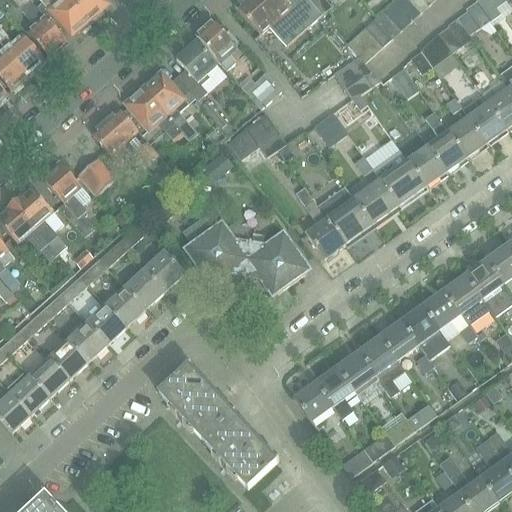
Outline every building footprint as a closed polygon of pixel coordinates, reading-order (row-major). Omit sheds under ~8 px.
[(27,0),(10,0),(15,5),(16,5),(37,29),(28,38),(49,62),(67,46),(32,5),(27,0)] [(38,0),(67,34),(72,39),(80,32),(82,34),(92,25),(69,0),(38,0)] [(69,0),(92,25),(101,16),(100,15),(108,8),(101,0),(69,0)] [(236,10),(250,25),(260,37),(259,38),(260,39),(269,30),(287,50),(321,20),(305,0),(246,0),(235,10),(236,11),(236,10)] [(323,0),(305,0),(321,20),(323,19),(328,25),(335,19),(329,13),(333,10),(323,0)] [(405,0),(398,0),(393,5),(411,25),(420,17),(405,0)] [(422,0),(405,0),(420,17),(430,8),(422,0)] [(422,0),(430,8),(438,0),(422,0)] [(480,0),(476,4),(477,5),(490,24),(489,25),(490,26),(500,18),(496,12),(506,4),(502,0),(480,0)] [(393,5),(383,13),(401,34),(411,25),(393,5)] [(458,22),(469,39),(480,32),(480,31),(489,25),(490,24),(477,5),(466,12),(466,13),(468,15),(458,22)] [(383,13),(373,22),(391,43),(401,34),(383,13)] [(363,31),(364,32),(382,52),(391,43),(373,22),(363,31)] [(448,29),(448,30),(439,37),(452,57),(472,43),(469,39),(458,22),(448,29)] [(213,24),(196,39),(209,54),(226,75),(235,66),(226,56),(235,49),(213,24)] [(0,31),(0,45),(29,79),(46,64),(22,37),(13,46),(0,31)] [(364,32),(355,39),(373,60),(382,52),(364,32)] [(452,57),(439,37),(420,53),(421,55),(432,70),(452,57)] [(346,47),(359,61),(365,67),(373,60),(355,39),(346,47)] [(29,79),(0,45),(0,82),(11,95),(29,79)] [(186,73),(176,82),(190,98),(191,98),(196,104),(206,95),(200,89),(209,81),(207,78),(217,69),(196,45),(176,63),(186,73)] [(334,77),(345,93),(372,75),(365,67),(359,61),(351,66),(334,77)] [(420,63),(407,72),(421,90),(433,81),(420,63)] [(503,84),(502,84),(511,97),(511,70),(500,79),(503,84)] [(392,82),(407,103),(418,95),(403,74),(392,82)] [(345,93),(352,104),(381,85),(372,75),(345,93)] [(144,91),(143,92),(182,136),(184,134),(191,143),(198,138),(180,116),(189,108),(184,103),(190,98),(176,82),(171,87),(161,76),(149,87),(150,88),(145,92),(144,91)] [(242,91),(261,113),(282,95),(267,76),(254,86),(251,83),(242,91)] [(489,107),(488,107),(507,133),(511,129),(511,97),(502,84),(482,98),(489,107)] [(125,107),(128,111),(122,117),(142,139),(160,124),(175,142),(182,136),(143,92),(142,92),(144,94),(139,98),(137,97),(125,107)] [(471,92),(460,99),(468,110),(478,102),(471,92)] [(192,109),(208,134),(228,120),(212,96),(192,109)] [(453,117),(461,111),(454,102),(446,108),(453,117)] [(488,107),(468,122),(487,148),(507,133),(488,107)] [(142,139),(122,117),(119,113),(91,137),(111,160),(124,149),(132,159),(138,155),(149,167),(159,158),(142,139)] [(333,117),(322,124),(338,145),(348,138),(333,117)] [(439,143),(427,151),(445,177),(466,162),(448,136),(434,117),(425,123),(439,143)] [(266,118),(246,132),(253,141),(273,127),(266,118)] [(468,122),(448,136),(466,162),(487,148),(468,122)] [(338,145),(322,124),(314,130),(329,152),(338,145)] [(279,137),(273,127),(253,141),(259,151),(279,137)] [(253,141),(246,132),(228,147),(242,163),(259,151),(253,141)] [(287,148),(279,137),(259,151),(266,162),(287,148)] [(427,151),(407,165),(425,191),(445,177),(427,151)] [(373,174),(380,184),(399,210),(425,191),(407,165),(400,155),(373,174)] [(355,166),(364,179),(372,173),(363,160),(355,166)] [(78,179),(96,200),(115,183),(97,162),(78,179)] [(48,175),(41,181),(64,207),(59,212),(85,241),(95,232),(82,218),(86,214),(82,210),(89,204),(89,201),(60,166),(58,167),(55,168),(51,171),(50,173),(49,175),(48,175)] [(152,194),(173,181),(168,172),(147,185),(152,194)] [(328,185),(337,198),(345,192),(336,179),(328,185)] [(380,184),(353,204),(371,230),(399,210),(380,184)] [(19,200),(12,206),(58,258),(59,257),(60,259),(68,251),(54,235),(63,227),(31,191),(29,192),(26,193),(23,196),(22,199),(20,201),(19,200)] [(296,198),(304,210),(313,204),(305,192),(296,198)] [(345,249),(327,222),(313,204),(304,210),(318,229),(306,238),(324,263),(327,261),(328,263),(337,257),(336,255),(345,249)] [(353,204),(327,222),(345,249),(371,230),(353,204)] [(58,258),(12,206),(6,212),(4,214),(2,215),(0,216),(0,227),(18,248),(26,240),(39,256),(41,254),(51,265),(58,258)] [(194,255),(189,258),(208,285),(213,282),(216,287),(230,277),(260,282),(269,295),(274,292),(278,297),(305,278),(301,273),(306,269),(287,242),(282,246),(279,241),(265,250),(235,245),(226,232),(221,235),(217,231),(214,233),(205,222),(186,236),(194,247),(190,250),(194,255)] [(137,228),(118,245),(126,253),(145,236),(137,228)] [(0,243),(0,282),(11,296),(12,295),(20,288),(4,269),(14,260),(9,254),(0,243)] [(118,245),(99,263),(106,271),(126,253),(118,245)] [(494,258),(486,264),(503,288),(511,281),(511,255),(508,250),(495,259),(494,258)] [(163,255),(143,273),(165,296),(183,279),(184,279),(185,278),(163,255)] [(99,263),(79,280),(87,288),(106,271),(99,263)] [(479,271),(466,280),(491,314),(495,321),(511,308),(511,299),(503,288),(486,264),(478,269),(479,271)] [(143,273),(124,291),(146,314),(165,296),(143,273)] [(451,289),(443,295),(460,319),(461,318),(468,328),(467,328),(468,330),(469,329),(491,314),(466,280),(464,277),(449,287),(451,289)] [(79,280),(60,298),(68,306),(87,288),(79,280)] [(0,282),(0,297),(7,305),(13,311),(20,306),(14,299),(15,299),(12,295),(11,296),(0,282)] [(83,296),(93,307),(108,294),(99,283),(83,296)] [(124,291),(105,308),(126,331),(146,314),(124,291)] [(423,309),(422,310),(439,333),(460,319),(443,295),(436,300),(437,302),(424,311),(423,309)] [(60,298),(41,315),(49,323),(68,306),(60,298)] [(105,308),(86,326),(107,349),(126,331),(105,308)] [(439,333),(422,310),(423,311),(410,321),(409,319),(400,325),(418,350),(425,359),(426,359),(428,362),(449,347),(439,333)] [(41,315),(22,332),(29,341),(49,323),(41,315)] [(380,340),(397,364),(398,364),(418,350),(400,325),(393,331),(394,332),(381,342),(380,340)] [(86,326),(67,344),(88,367),(107,349),(86,326)] [(468,330),(467,328),(459,334),(468,347),(477,340),(469,329),(468,330)] [(22,332),(2,350),(10,359),(29,341),(22,332)] [(366,350),(359,355),(379,384),(378,384),(391,401),(400,395),(392,384),(405,375),(398,364),(397,364),(380,340),(379,341),(380,342),(368,351),(366,350)] [(67,344),(48,361),(69,384),(88,367),(67,344)] [(511,365),(511,348),(508,351),(504,351),(503,363),(507,369),(511,365)] [(2,350),(0,351),(0,367),(10,359),(2,350)] [(349,359),(336,369),(358,399),(378,384),(379,384),(359,355),(351,361),(349,359)] [(426,359),(425,359),(417,365),(425,377),(434,370),(428,362),(426,359)] [(48,361),(29,379),(50,402),(69,384),(48,361)] [(231,418),(214,399),(188,372),(191,369),(190,368),(159,397),(178,417),(175,419),(176,420),(178,418),(185,424),(182,427),(183,428),(186,425),(204,445),(235,416),(234,415),(231,418)] [(316,386),(333,410),(342,423),(354,415),(348,406),(358,399),(336,369),(335,369),(338,373),(325,382),(324,380),(316,386)] [(6,393),(10,397),(31,420),(50,402),(29,379),(26,375),(6,393)] [(333,410),(316,386),(309,391),(307,389),(293,400),(319,435),(330,427),(323,418),(333,410)] [(31,420),(10,397),(0,405),(0,424),(12,438),(13,437),(12,437),(31,420)] [(407,423),(408,424),(416,435),(437,419),(428,407),(407,423)] [(275,466),(273,464),(232,419),(235,416),(204,445),(222,464),(219,466),(220,467),(222,465),(229,472),(226,474),(227,475),(229,472),(248,492),(279,464),(278,463),(275,466)] [(416,435),(408,424),(393,435),(401,445),(416,435)] [(511,455),(498,436),(487,444),(511,478),(511,455)] [(386,438),(364,453),(373,466),(395,450),(386,438)] [(492,473),(481,481),(498,505),(499,505),(498,503),(511,494),(511,496),(511,495),(511,478),(487,444),(476,451),(492,473)] [(373,466),(364,453),(342,468),(351,481),(373,466)] [(444,475),(460,496),(471,511),(485,511),(497,504),(498,506),(498,505),(481,481),(471,488),(461,475),(459,476),(454,468),(444,475)] [(377,472),(372,476),(356,487),(365,500),(386,484),(377,472)] [(471,511),(460,496),(439,511),(438,511),(471,511)] [(45,502),(35,511),(34,511),(56,511),(43,498),(42,499),(45,502)]
